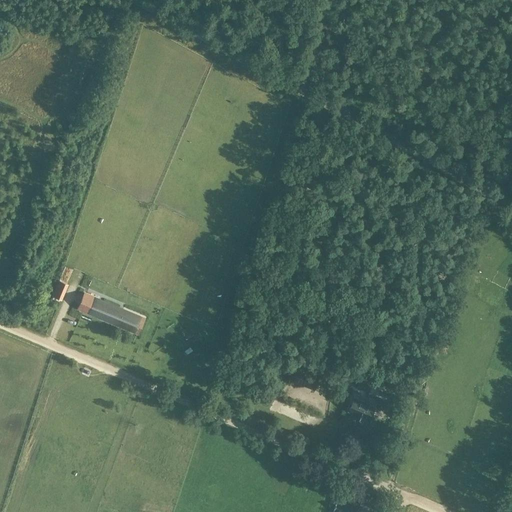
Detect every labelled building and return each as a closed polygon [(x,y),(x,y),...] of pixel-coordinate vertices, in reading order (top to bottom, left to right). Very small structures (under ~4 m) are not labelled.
[(120,200),(118,215),(130,217),(132,202),(120,200)] [(174,272),(178,262),(183,264),(185,257),(172,253),(166,270),(174,272)] [(115,276),(129,278),(130,271),(117,268),(115,276)] [(85,292),(99,294),(102,278),(88,276),(85,292)] [(84,294),(78,310),(92,316),(93,315),(96,307),(99,300),(84,294)] [(93,315),(117,325),(120,317),(96,307),(93,315)] [(117,325),(125,328),(124,329),(139,335),(145,319),(123,310),(120,317),(117,325)] [(362,329),(381,335),(385,322),(366,316),(362,329)] [(316,379),(297,371),(292,381),(311,389),(316,379)] [(357,387),(369,392),(372,386),(360,381),(357,387)] [(365,417),(370,419),(374,409),(369,406),(369,405),(366,403),(367,402),(363,400),(362,402),(354,399),(349,411),(355,413),(354,417),(363,421),(365,417)] [(357,511),(359,509),(358,509),(337,502),(336,502),(333,511),(334,511),(335,511),(334,511),(357,511)]
